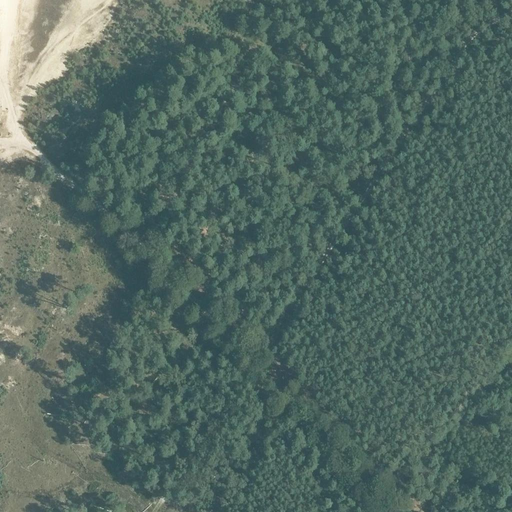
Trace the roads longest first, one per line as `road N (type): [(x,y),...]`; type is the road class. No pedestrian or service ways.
road 1 (track): [(511,14),(462,47),(254,363)]
road 2 (track): [(254,363),(387,511)]
road 3 (track): [(116,220),(254,363)]
road 4 (track): [(254,363),(154,511)]
